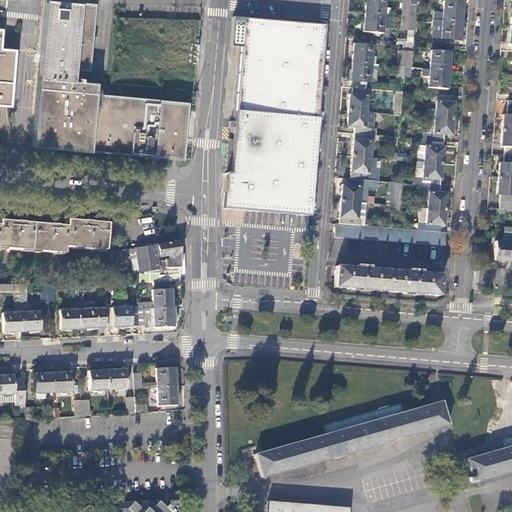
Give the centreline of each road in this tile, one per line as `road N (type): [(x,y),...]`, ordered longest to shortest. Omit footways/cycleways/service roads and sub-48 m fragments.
road 1 (residential): [(336,3),(312,310)]
road 2 (residential): [(464,274),(486,0)]
road 3 (tertiary): [(204,347),(233,340),(457,358)]
road 4 (tertiary): [(206,193),(0,179)]
road 5 (residential): [(0,356),(204,347)]
road 6 (tertiary): [(206,193),(220,0)]
road 7 (tertiary): [(209,511),(204,347)]
road 8 (tertiary): [(460,322),(312,310)]
